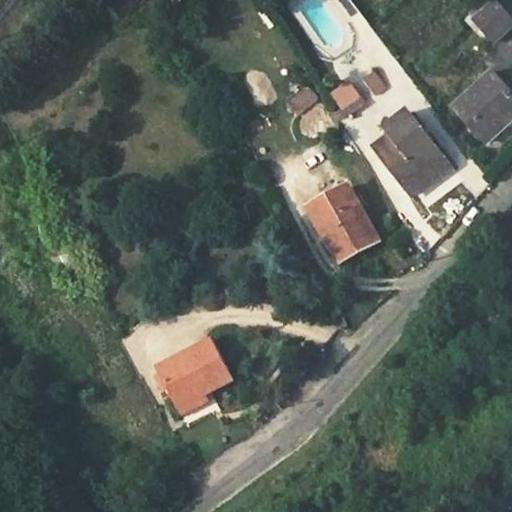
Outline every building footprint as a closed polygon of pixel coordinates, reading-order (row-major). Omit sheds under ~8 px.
[(511,28),(511,19),(497,3),(491,7),(486,1),(468,17),(493,45),(511,28)] [(453,109),(486,145),(511,121),(511,95),(492,74),(453,109)] [(289,105),(298,117),(318,102),(309,90),(289,105)] [(425,182),(429,185),(447,172),(434,156),(440,152),(411,112),(386,130),(396,144),(381,156),(409,194),(425,182)] [(452,168),(440,152),(434,156),(447,172),(452,168)] [(412,198),(429,185),(425,182),(409,194),(412,198)] [(337,200),(312,213),(339,264),(379,242),(349,187),(334,195),(337,200)] [(307,204),(312,213),(337,200),(334,195),(331,190),(307,204)] [(161,376),(169,390),(179,410),(206,395),(234,381),(214,342),(158,370),(161,376)] [(164,393),(169,390),(161,376),(156,379),(164,393)] [(210,402),(206,395),(179,410),(182,416),(210,402)]
